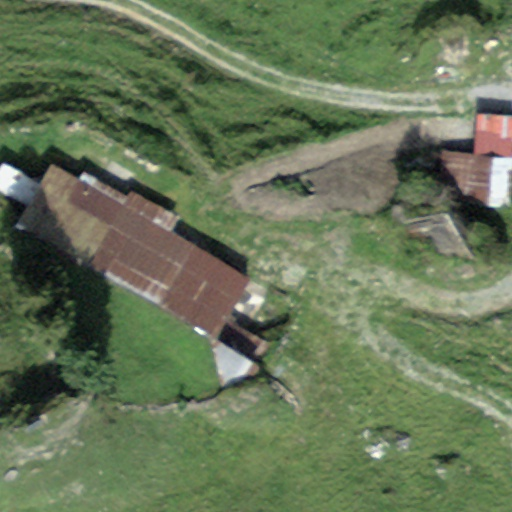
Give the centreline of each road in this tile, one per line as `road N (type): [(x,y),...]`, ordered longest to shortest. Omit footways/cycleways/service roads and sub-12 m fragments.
road 1 (track): [(511,107),(417,106),(300,82),(186,38),(116,0)]
road 2 (track): [(0,150),(46,142),(90,153),(369,279)]
road 3 (track): [(365,314),(334,348),(319,411),(292,446),(223,478),(130,504),(63,511)]
road 4 (track): [(511,422),(385,340),(365,314),(369,279),(409,279),(441,298),(499,301),(511,285)]
